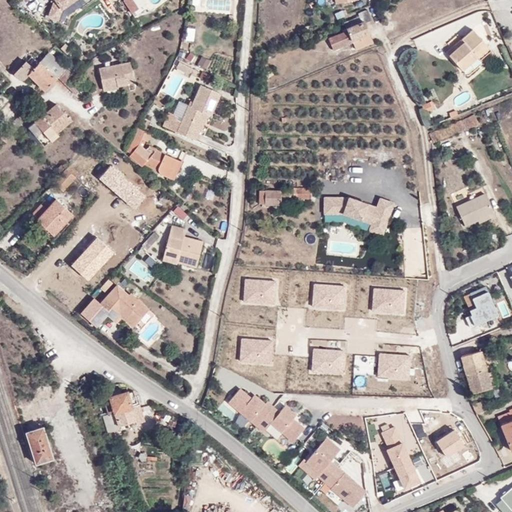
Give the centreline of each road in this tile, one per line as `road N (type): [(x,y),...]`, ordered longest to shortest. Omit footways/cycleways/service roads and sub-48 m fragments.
road 1 (residential): [(185,408),(198,387),(236,225),(251,0)]
road 2 (unclassified): [(442,289),(422,142),(390,50),(485,6)]
road 3 (residential): [(395,511),(477,476),(494,458),(456,380),(442,289)]
road 4 (tertiary): [(0,267),(185,408)]
road 5 (tertiary): [(185,408),(312,511)]
